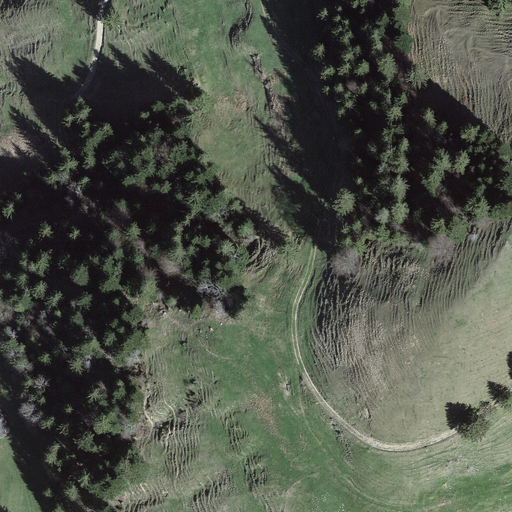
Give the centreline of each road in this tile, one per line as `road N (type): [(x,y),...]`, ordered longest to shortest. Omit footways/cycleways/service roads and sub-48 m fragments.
road 1 (track): [(263,0),(274,32),(321,93),(337,143),(295,313),(307,378),(356,434),(393,448),(474,422),(511,392)]
road 2 (track): [(73,219),(91,193),(66,114),(90,73),(106,0)]
